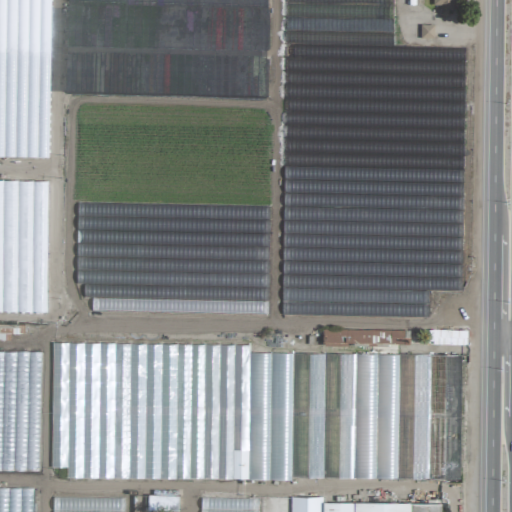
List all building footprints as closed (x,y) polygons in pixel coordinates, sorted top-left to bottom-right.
[(432,0),(432,6),(440,6),(440,13),(453,14),(453,0),(432,0)] [(433,39),(434,25),(420,25),(420,39),(433,39)] [(409,331),(323,330),(323,344),(409,346),(409,331)] [(466,331),(430,330),(430,345),(466,345),(466,331)] [(396,476),(395,445),(404,435),(404,421),(409,416),(407,413),(407,402),(426,401),(426,397),(413,397),(403,388),(414,376),(407,376),(406,371),(400,365),(400,362),(412,362),(417,367),(417,362),(424,368),(430,368),(429,354),(353,356),(355,459),(361,459),(361,462),(354,462),(354,477),(396,476)] [(177,511),(177,495),(125,495),(125,507),(133,507),(132,511),(147,511),(169,511),(177,511)] [(440,511),(440,504),(322,503),(322,497),(290,497),(289,511),(440,511)] [(288,511),(289,500),(201,498),(200,511),(288,511)]
